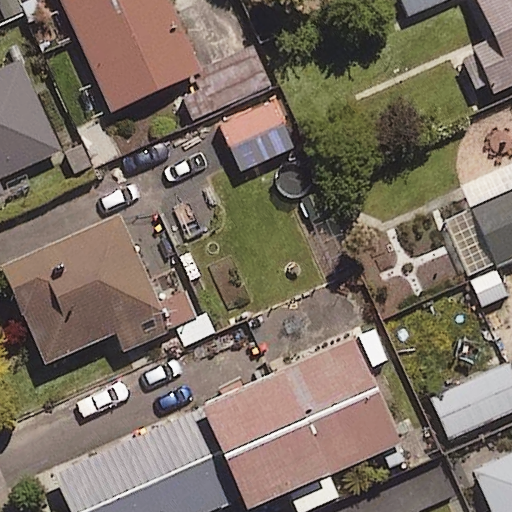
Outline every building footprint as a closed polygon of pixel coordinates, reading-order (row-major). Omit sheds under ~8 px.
[(163,0),(56,0),(108,113),(196,73),(163,0)] [(453,0),(401,0),(409,19),(453,0)] [(511,0),(469,0),(488,41),(469,50),(490,95),(511,84),(511,0)] [(0,182),(62,155),(24,67),(0,77),(0,199),(2,198),(0,193),(0,182)] [(297,151),(276,102),(220,125),(241,174),(297,151)] [(114,219),(0,269),(0,281),(39,370),(158,317),(114,219)] [(349,342),(47,476),(62,511),(212,511),(234,502),(237,511),(246,511),(396,446),(349,342)] [(511,414),(511,367),(433,401),(450,441),(511,414)] [(511,511),(511,454),(469,473),(486,511),(511,511)]
